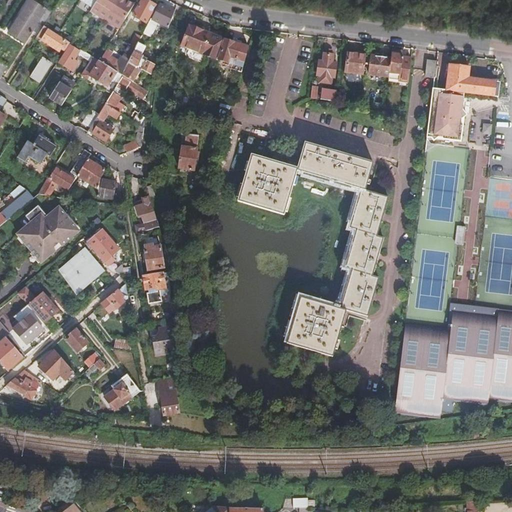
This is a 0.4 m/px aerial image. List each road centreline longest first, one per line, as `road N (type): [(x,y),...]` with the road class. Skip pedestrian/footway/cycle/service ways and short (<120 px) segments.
road 1 (residential): [(196,0),(246,14),(511,49)]
road 2 (track): [(110,288),(0,382)]
road 3 (residential): [(0,86),(122,163)]
